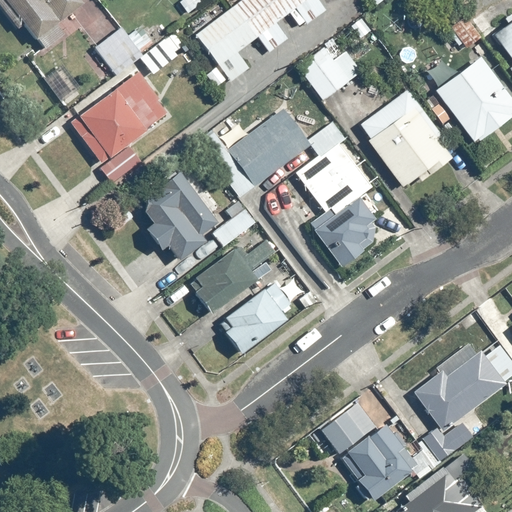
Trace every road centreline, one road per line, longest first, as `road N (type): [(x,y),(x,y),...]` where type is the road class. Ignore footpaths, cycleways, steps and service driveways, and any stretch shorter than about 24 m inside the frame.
road 1 (residential): [(177,426),(234,412),(399,288),(511,224)]
road 2 (residential): [(177,426),(142,357),(55,273)]
